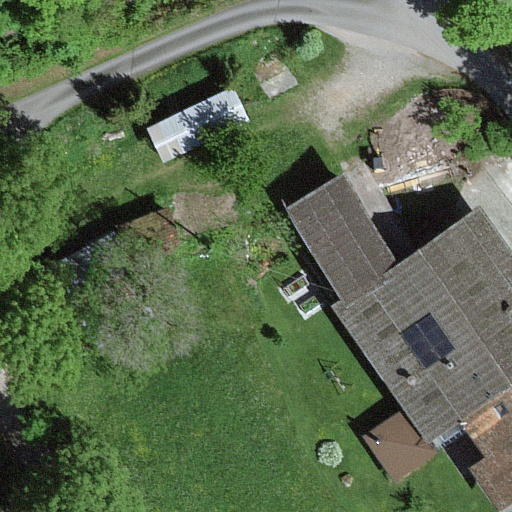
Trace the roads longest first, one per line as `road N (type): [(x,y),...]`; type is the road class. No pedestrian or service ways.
road 1 (track): [(435,10),(419,23),(392,24),(267,12),(194,37),(0,130)]
road 2 (residential): [(425,0),(511,104)]
